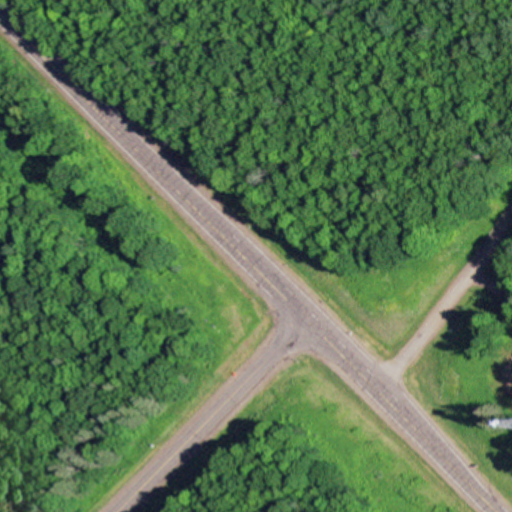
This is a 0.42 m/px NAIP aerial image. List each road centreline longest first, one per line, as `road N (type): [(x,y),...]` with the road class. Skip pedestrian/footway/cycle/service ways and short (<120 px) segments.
road 1 (tertiary): [(302,317),(0,13)]
road 2 (tertiary): [(493,511),(302,317)]
road 3 (tertiary): [(302,317),(120,511)]
road 4 (residential): [(511,217),(377,393)]
